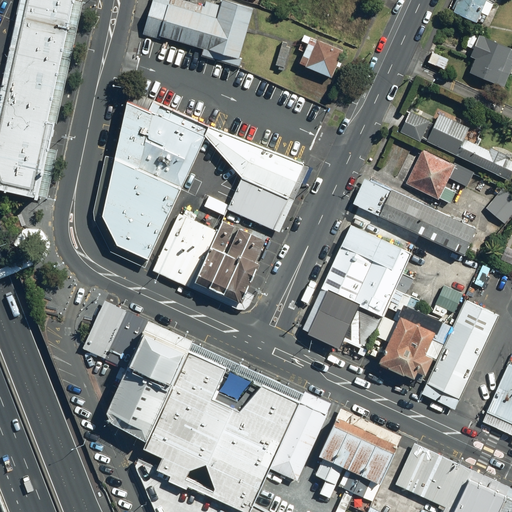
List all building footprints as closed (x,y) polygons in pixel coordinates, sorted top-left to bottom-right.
[(0,90),(0,190),(37,199),(38,197),(81,0),(0,0),(0,83),(1,84),(0,90)] [(204,6),(183,0),(151,0),(142,34),(159,39),(161,36),(203,48),(201,54),(239,66),(241,58),(239,57),(253,8),(226,0),(220,0),(219,5),(205,1),(204,6)] [(486,0),(456,0),(452,10),(478,21),(486,0)] [(511,47),(478,34),(469,56),(475,58),(469,72),(503,86),(511,64),(511,49),(510,49),(511,47)] [(343,49),(310,35),(299,63),(331,76),(343,49)] [(289,48),(279,46),(274,65),(284,67),(289,48)] [(449,58),(432,50),(427,60),(445,68),(449,58)] [(119,242),(149,257),(205,135),(209,125),(129,90),(105,213),(119,242)] [(430,120),(409,110),(400,131),(420,140),(421,138),(496,172),(495,174),(509,180),(511,173),(511,160),(504,157),(506,153),(491,147),(489,149),(463,137),(469,126),(439,113),(434,123),(429,121),(430,120)] [(209,125),(205,135),(241,176),(287,196),(301,164),(209,125)] [(452,163),(422,148),(405,182),(438,198),(439,196),(450,201),(455,191),(444,186),(449,177),(466,186),(474,171),(453,161),(452,163)] [(287,196),(241,176),(228,208),(273,228),(287,196)] [(476,228),(370,179),(358,205),(464,254),(476,228)] [(511,213),(511,194),(502,187),(485,207),(504,223),(511,213)] [(208,194),(203,205),(223,214),(227,203),(208,194)] [(157,260),(196,279),(218,230),(179,212),(157,260)] [(218,230),(196,279),(241,300),(258,262),(256,260),(265,239),(238,227),(227,252),(223,250),(234,225),(222,220),(218,230)] [(351,224),(308,322),(359,345),(368,349),(369,347),(401,273),(411,251),(351,224)] [(401,273),(369,347),(384,353),(405,302),(416,307),(420,299),(405,292),(411,277),(401,273)] [(462,293),(443,284),(432,311),(443,317),(447,309),(453,312),(462,293)] [(465,299),(426,381),(459,397),(498,314),(465,299)] [(101,308),(83,347),(126,369),(145,328),(101,308)] [(436,330),(401,315),(380,361),(389,365),(389,366),(404,374),(405,372),(415,377),(418,369),(426,373),(433,356),(426,353),(436,330)] [(126,369),(108,409),(114,420),(148,439),(189,348),(145,328),(126,369)] [(271,466),(300,400),(248,376),(189,348),(148,439),(144,446),(164,454),(159,466),(138,456),(135,463),(156,511),(271,511),(254,503),(258,494),(271,466)] [(511,366),(505,363),(485,411),(511,423),(511,366)] [(300,400),(271,466),(297,478),(327,413),(300,400)] [(397,445),(336,417),(319,454),(323,455),(315,473),(325,478),(319,491),(330,496),(343,465),(346,466),(338,482),(344,485),(344,486),(363,496),(364,492),(373,496),(397,445)] [(453,511),(468,478),(409,450),(394,483),(444,505),(440,511),(453,511)] [(497,511),(505,495),(468,478),(453,511),(497,511)] [(511,511),(511,497),(505,495),(497,511),(511,511)]
